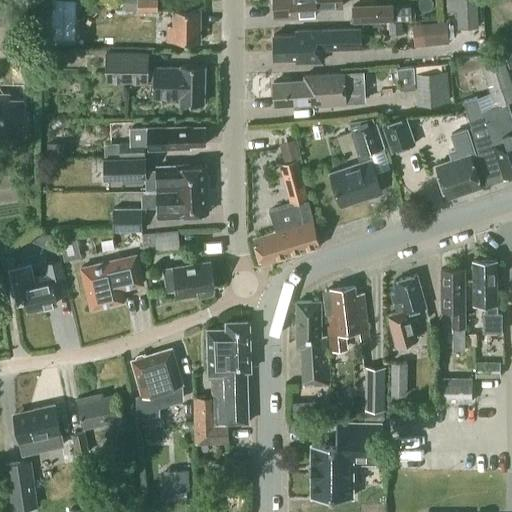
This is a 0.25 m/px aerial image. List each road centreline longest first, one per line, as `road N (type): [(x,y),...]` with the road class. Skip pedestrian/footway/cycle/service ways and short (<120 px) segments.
road 1 (residential): [(244,287),(232,234),(233,0)]
road 2 (secondary): [(274,299),(303,273),(371,243),(511,198)]
road 3 (unclassified): [(0,367),(92,353),(177,326),(244,287)]
road 4 (secondary): [(268,511),(265,336),(274,299)]
